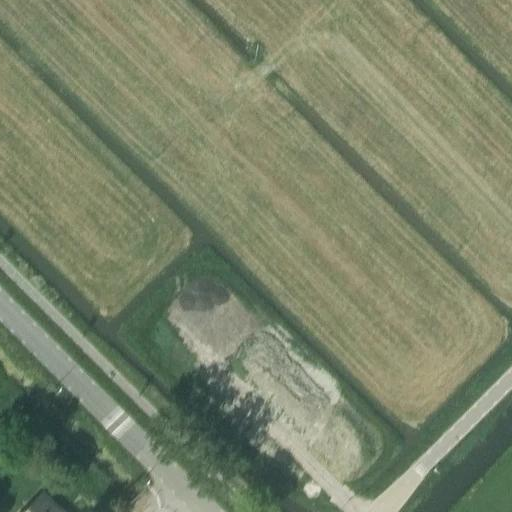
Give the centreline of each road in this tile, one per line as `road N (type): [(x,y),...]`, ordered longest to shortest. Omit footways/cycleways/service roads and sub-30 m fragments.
road 1 (tertiary): [(0,305),(206,511)]
road 2 (unclassified): [(378,511),(511,378)]
